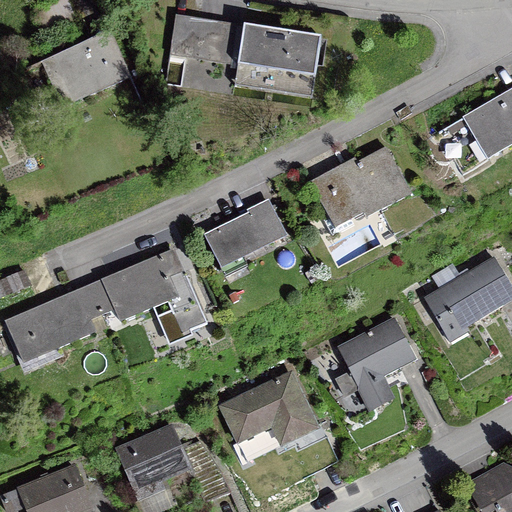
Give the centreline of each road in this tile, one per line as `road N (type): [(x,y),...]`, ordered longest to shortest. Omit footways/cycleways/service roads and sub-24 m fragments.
road 1 (residential): [(44,268),(447,73),(511,14)]
road 2 (residential): [(321,511),(511,412)]
road 3 (residential): [(392,0),(511,9)]
